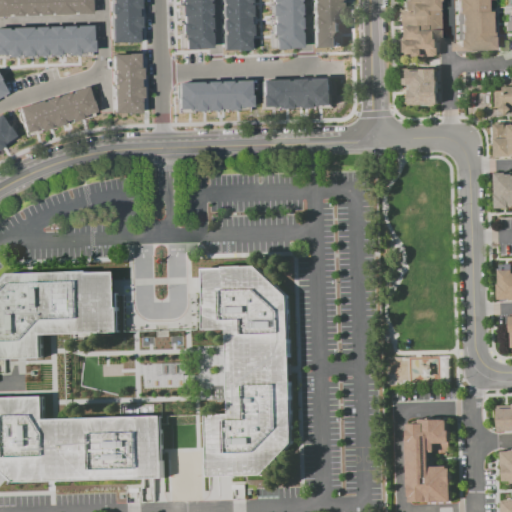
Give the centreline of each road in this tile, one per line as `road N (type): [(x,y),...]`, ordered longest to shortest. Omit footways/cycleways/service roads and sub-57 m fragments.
road 1 (tertiary): [(0,190),(94,152),(377,139)]
road 2 (residential): [(480,364),(463,144),(450,137),(377,139)]
road 3 (residential): [(157,70),(328,68)]
road 4 (residential): [(155,0),(159,145)]
road 5 (tertiary): [(377,139),(372,0)]
road 6 (residential): [(450,137),(444,0)]
